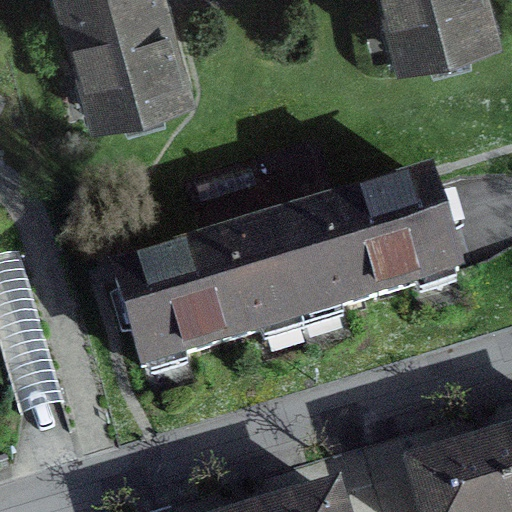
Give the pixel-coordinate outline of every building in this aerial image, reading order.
[(62,0),(96,120),(183,96),(160,13),(156,0),(62,0)] [(385,0),(402,61),(489,39),(478,0),(385,0)] [(138,370),(294,324),(455,276),(429,189),(359,210),(360,212),(350,215),(340,218),(340,216),(268,238),(202,257),(203,260),(193,263),(183,266),(182,264),(113,285),(138,370)] [(511,511),(511,446),(409,478),(419,511),(511,511)] [(335,511),(332,501),(295,511),(335,511)]
